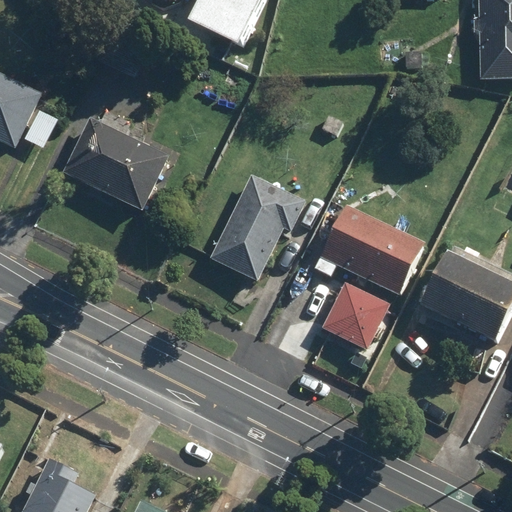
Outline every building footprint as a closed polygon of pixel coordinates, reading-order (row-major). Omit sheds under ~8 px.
[(195,0),(170,0),(190,10),(195,0)] [(281,0),(212,0),(201,24),(257,51),(281,0)] [(511,0),(488,0),(490,83),(511,82),(511,0)] [(51,91),(0,68),(0,140),(24,152),(28,142),(53,153),(67,121),(43,110),(51,91)] [(297,118),(354,147),(366,123),(309,95),(297,118)] [(511,121),(507,119),(384,373),(444,402),(511,262),(511,121)] [(179,161),(102,123),(75,178),(153,216),(179,161)] [(405,153),(372,136),(359,160),(392,177),(405,153)] [(300,234),(314,204),(258,177),(216,263),(268,288),(295,232),(300,234)] [(435,247),(346,208),(323,261),(412,299),(435,247)] [(396,307),(361,291),(353,309),(342,304),(329,332),(350,341),(376,353),(396,307)] [(376,353),(350,341),(338,367),(364,379),(376,353)] [(0,474),(13,451),(0,443),(0,474)] [(90,476),(55,460),(31,511),(95,511),(102,498),(84,490),(90,476)] [(169,511),(151,503),(146,511),(169,511)]
